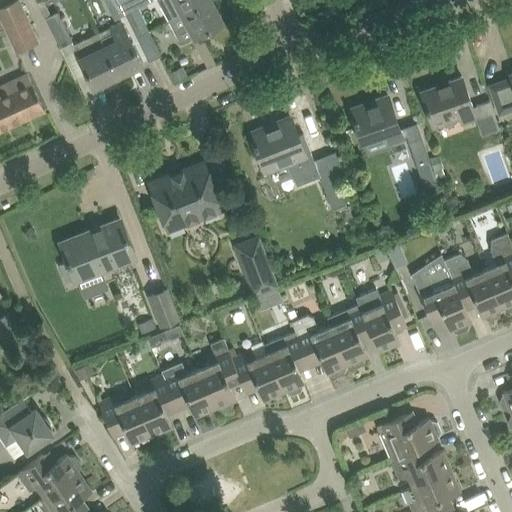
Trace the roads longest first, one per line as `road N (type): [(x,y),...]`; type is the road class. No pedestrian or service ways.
road 1 (unclassified): [(0,184),(278,58)]
road 2 (residential): [(132,480),(301,418)]
road 3 (unclassified): [(278,58),(440,0)]
road 4 (unclassified): [(301,418),(451,364)]
road 5 (unclassified): [(507,511),(451,364)]
road 6 (residential): [(266,511),(315,489),(321,458),(301,418)]
